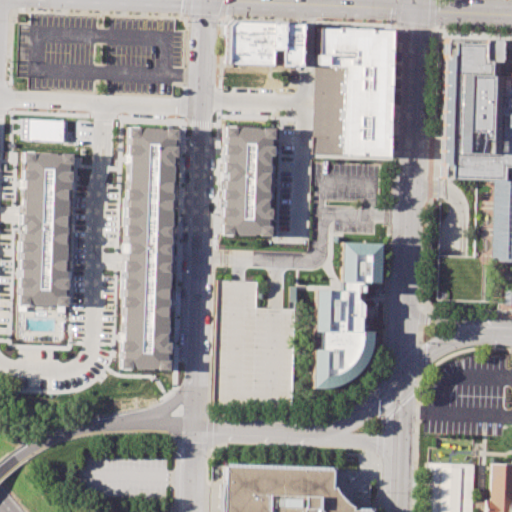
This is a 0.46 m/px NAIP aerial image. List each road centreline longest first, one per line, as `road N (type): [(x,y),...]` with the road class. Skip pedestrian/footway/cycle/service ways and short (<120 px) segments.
road 1 (tertiary): [(205,0),(191,511)]
road 2 (tertiary): [(407,302),(415,9)]
road 3 (secondary): [(405,376),(344,420),(312,430),(195,427)]
road 4 (secondary): [(415,9),(223,0)]
road 5 (motorway): [(195,427),(110,426),(35,448)]
road 6 (tertiary): [(396,511),(405,376)]
